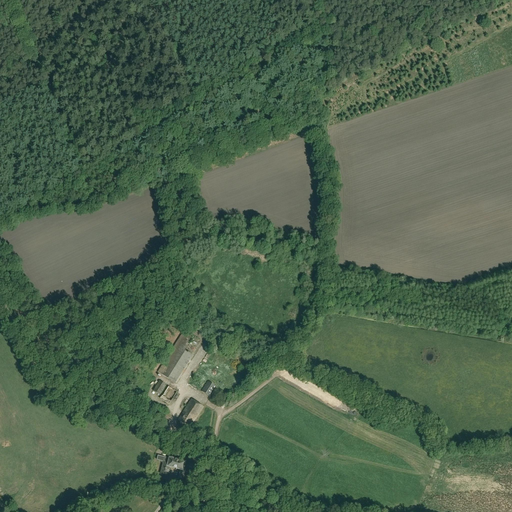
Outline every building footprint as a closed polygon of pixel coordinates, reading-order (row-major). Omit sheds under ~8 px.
[(175,383),(188,359),(189,359),(191,355),(183,351),(168,379),(175,383)] [(167,378),(173,368),(166,364),(160,374),(167,378)] [(166,385),(159,381),(153,391),(160,395),(166,385)] [(210,396),(216,387),(208,381),(202,391),(210,396)] [(169,404),(177,392),(169,386),(160,399),(169,404)] [(203,407),(191,399),(178,420),(190,428),(203,407)] [(175,468),(177,460),(170,458),(158,455),(157,460),(161,461),(163,464),(160,474),(168,476),(170,467),(175,468)] [(185,462),(177,460),(175,468),(181,470),(178,479),(183,480),(186,469),(184,468),(184,467),(196,470),(197,465),(185,462)]
